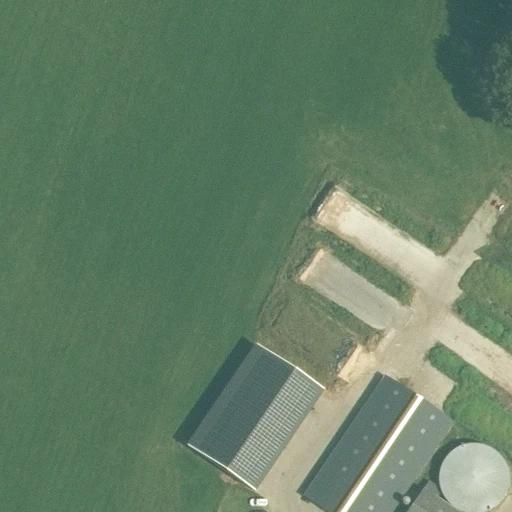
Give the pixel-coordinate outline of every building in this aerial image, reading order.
[(345,229),(364,246),(387,221),(368,203),(345,229)] [(323,393),(254,347),(185,448),(253,495),(323,393)] [(325,511),(391,511),(452,422),(385,378),(304,498),(325,511)] [(488,511),(491,511),(493,509),(496,507),(498,505),(500,503),(502,500),(503,498),(505,495),(506,492),(507,489),(508,486),(508,483),(508,480),(508,477),(508,474),(507,471),(506,468),(505,465),(503,463),(502,460),(500,458),(498,455),(496,453),(493,452),(491,450),(488,448),(485,447),(482,446),(479,446),(476,445),(473,445),(470,445),(467,446),(464,446),(461,447),(458,448),(456,450),(453,452),(451,453),(448,455),(446,458),(444,460),(443,463),(441,465),(440,468),(439,471),(438,474),(438,477),(438,480),(438,483),(439,486),(439,489),(440,492),(441,495),(443,498),(444,500),(446,503),(448,505),(451,507),(453,509),(456,511),(458,511),(488,511)] [(456,511),(423,490),(408,511),(456,511)]
